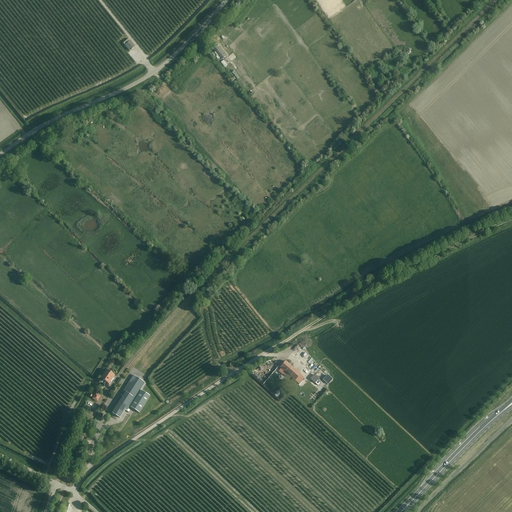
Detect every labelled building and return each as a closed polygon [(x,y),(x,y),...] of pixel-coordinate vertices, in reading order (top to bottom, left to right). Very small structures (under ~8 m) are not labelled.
[(129,39),(123,43),(129,51),(135,47),(129,39)] [(217,46),(213,50),(221,60),(225,56),(217,46)] [(281,369),(279,371),(285,377),(287,374),(295,381),(299,385),(304,379),(300,375),(301,375),(286,361),(280,368),(281,369)] [(320,367),(316,371),(322,376),(325,372),(320,367)] [(114,375),(107,370),(101,379),(108,384),(114,375)] [(327,381),(331,377),(327,372),(323,377),(327,381)] [(127,411),(145,383),(133,375),(120,395),(123,397),(112,413),(119,418),(124,410),(127,411)] [(318,386),(320,383),(318,380),(319,379),(315,375),(311,380),(318,386)] [(141,391),(130,408),(139,413),(150,396),(141,391)]
